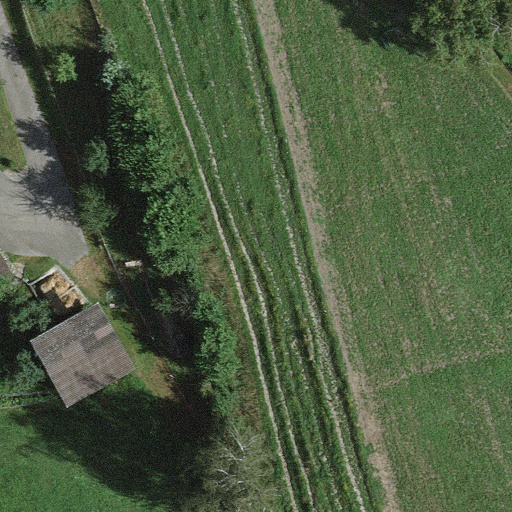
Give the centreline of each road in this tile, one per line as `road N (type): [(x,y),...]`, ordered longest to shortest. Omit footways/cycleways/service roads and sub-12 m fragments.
road 1 (track): [(192,511),(137,317),(52,200)]
road 2 (track): [(0,22),(50,166),(52,200),(28,223),(0,213)]
